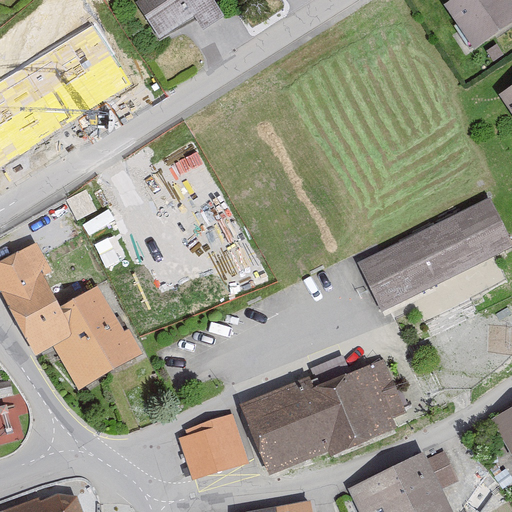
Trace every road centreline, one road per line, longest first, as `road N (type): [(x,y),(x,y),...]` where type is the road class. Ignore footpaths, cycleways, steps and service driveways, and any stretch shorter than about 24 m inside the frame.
road 1 (residential): [(343,0),(0,209)]
road 2 (residential): [(156,506),(325,480),(457,424),(511,386)]
road 3 (unclassified): [(61,443),(49,409),(0,337)]
